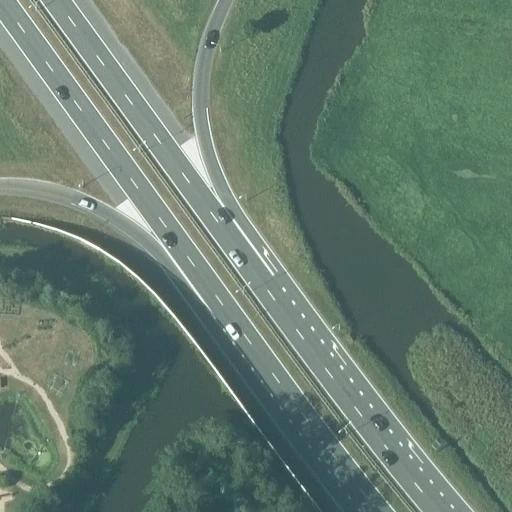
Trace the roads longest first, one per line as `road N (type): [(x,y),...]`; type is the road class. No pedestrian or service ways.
road 1 (trunk): [(0,0),(262,372)]
road 2 (trunk): [(323,357),(56,0)]
road 3 (trunk): [(323,357),(206,154),(204,62),(227,0)]
road 4 (trunk): [(0,187),(49,192),(126,228),(262,372)]
road 5 (trunk): [(441,511),(323,357)]
road 6 (trunk): [(262,372),(370,511)]
